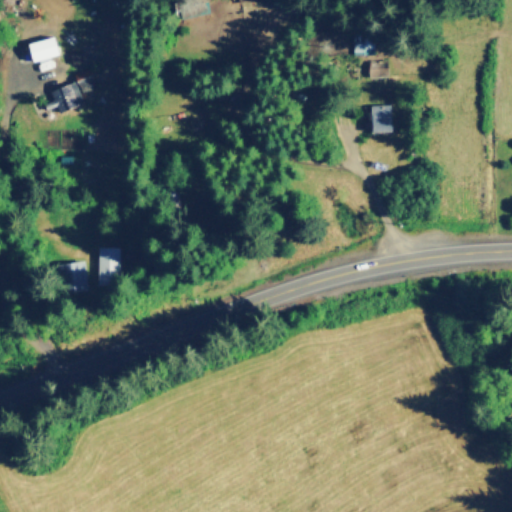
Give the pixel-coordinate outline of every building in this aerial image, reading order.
[(368,75),(387,74),(386,59),(367,59),(368,75)] [(96,90),(89,68),(73,72),(76,80),(49,88),(52,99),(44,101),(46,107),(56,104),(58,110),(83,102),(80,95),(96,90)] [(371,131),(391,130),(390,102),(370,103),(371,131)] [(99,283),(121,283),(120,245),(98,245),(99,283)] [(89,286),(84,258),(61,262),(66,291),(89,286)]
